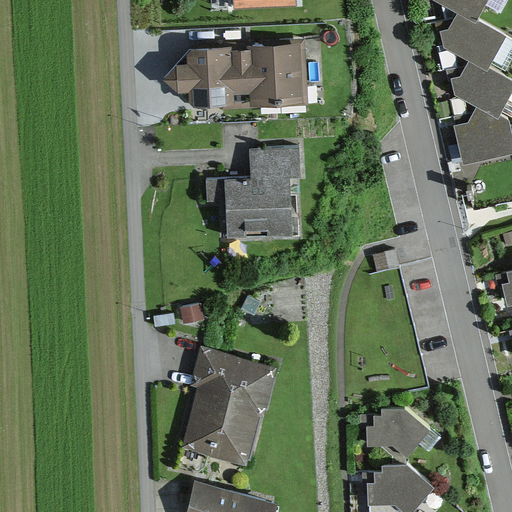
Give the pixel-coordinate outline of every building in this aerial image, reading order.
[(447,0),(460,6),(474,13),(481,0),(447,0)] [(474,13),(460,6),(442,40),(470,54),(487,63),(505,29),(474,13)] [(303,45),(161,54),(163,86),(223,82),(225,108),(307,103),(303,45)] [(511,93),(511,74),(487,63),(470,54),(452,88),(477,100),(502,113),(511,93)] [(509,145),(502,113),(477,100),(469,116),(454,118),(460,154),(509,145)] [(252,182),(210,185),(211,201),(226,200),(228,235),(292,231),(288,177),(303,176),(301,145),(250,149),(252,182)] [(396,250),(374,257),(378,269),(400,263),(396,250)] [(511,263),(509,264),(511,271),(503,273),(510,305),(511,304),(511,263)] [(272,365),(205,347),(180,443),(246,461),(272,365)] [(385,406),(386,416),(369,416),(371,449),(388,448),(400,460),(430,431),(406,406),(385,406)] [(388,463),(388,472),(372,473),(374,505),(390,504),(397,511),(406,511),(432,488),(409,463),(388,463)] [(270,511),(274,502),(198,481),(189,511),(270,511)]
